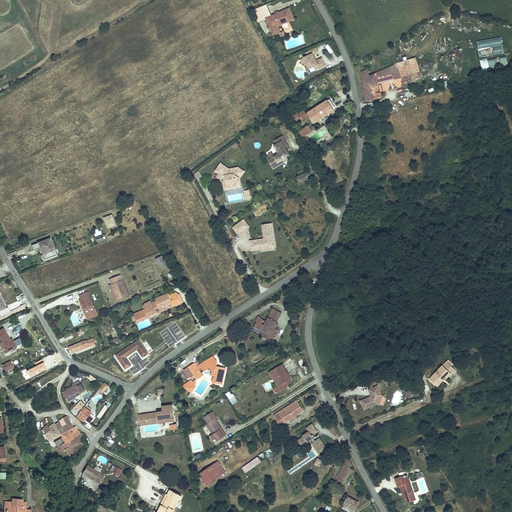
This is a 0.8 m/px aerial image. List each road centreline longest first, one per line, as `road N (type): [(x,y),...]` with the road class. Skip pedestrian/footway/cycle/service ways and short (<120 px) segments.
road 1 (residential): [(387,511),(329,396),(312,337),(322,254)]
road 2 (residential): [(322,254),(345,206),(362,105),(317,0)]
road 3 (residential): [(130,384),(322,254)]
road 4 (residential): [(0,247),(72,362)]
